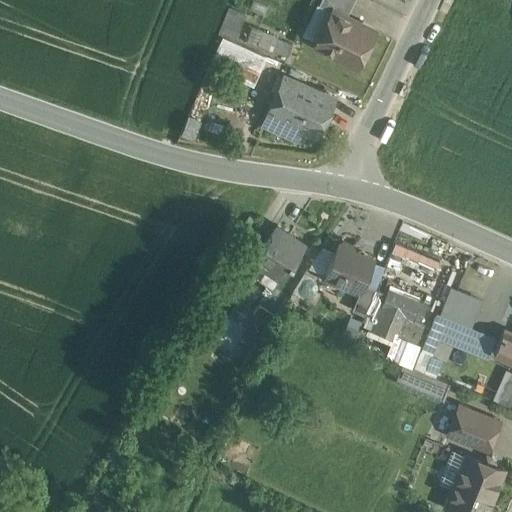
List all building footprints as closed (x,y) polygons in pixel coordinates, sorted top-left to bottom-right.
[(353,0),(319,0),(318,3),(331,9),(332,8),(346,15),(353,0)] [(222,35),(233,40),(244,14),(229,7),(218,33),(222,35)] [(346,15),(332,8),(331,9),(314,43),(357,64),(374,29),(346,15)] [(292,43),(262,31),(258,43),(288,55),(292,43)] [(233,40),(222,35),(209,66),(251,85),(264,54),(233,40)] [(283,76),(267,112),(277,117),(293,80),(283,76)] [(334,99),(293,80),(277,117),(282,119),(278,130),(295,138),(300,127),(317,135),(334,99)] [(277,117),(267,112),(262,123),(277,130),(278,130),(282,119),(277,117)] [(276,226),(255,258),(268,267),(266,270),(264,269),(258,277),(268,283),(272,286),(273,286),(289,262),(291,263),(303,244),(276,226)] [(352,244),(343,241),(337,243),(323,276),(358,291),(360,291),(364,282),(374,258),(354,250),(352,244)] [(268,283),(258,277),(254,274),(236,303),(253,314),(265,295),(262,292),(268,283)] [(364,282),(360,291),(358,291),(351,307),(364,313),(375,287),(364,282)] [(253,314),(236,303),(209,345),(242,366),(288,296),(273,286),(272,286),(268,283),(262,292),(265,295),(253,314)] [(388,287),(382,301),(374,297),(368,310),(358,337),(416,361),(421,348),(430,352),(431,352),(438,336),(441,329),(441,327),(419,319),(426,304),(388,287)] [(495,336),(446,316),(441,327),(441,329),(438,336),(487,357),(495,336)] [(511,331),(504,328),(493,352),(511,360),(511,331)] [(430,352),(421,348),(416,361),(416,363),(424,367),(430,352)] [(440,395),(447,379),(404,361),(397,377),(440,395)] [(498,391),(511,396),(511,367),(508,366),(498,391)] [(499,420),(459,403),(447,430),(488,447),(499,420)] [(445,477),(453,480),(465,450),(457,447),(445,477)] [(466,451),(446,499),(477,511),(484,511),(503,467),(466,451)]
